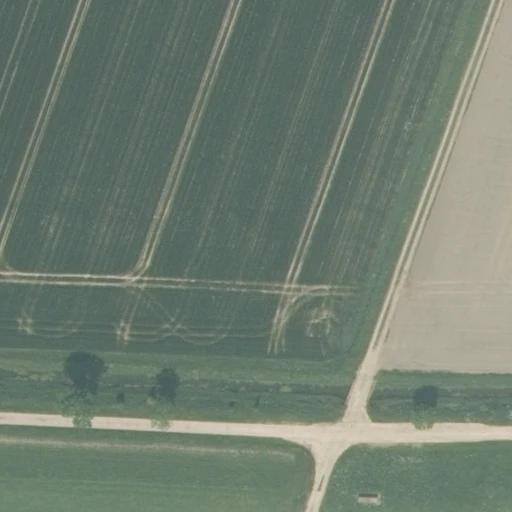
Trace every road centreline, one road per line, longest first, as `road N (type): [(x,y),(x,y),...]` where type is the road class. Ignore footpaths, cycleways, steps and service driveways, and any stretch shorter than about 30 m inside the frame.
road 1 (track): [(339,435),(492,0)]
road 2 (unclassified): [(0,418),(339,435)]
road 3 (unclassified): [(511,434),(339,435)]
